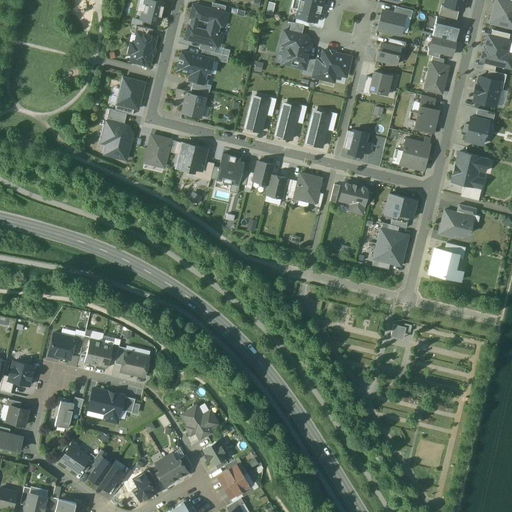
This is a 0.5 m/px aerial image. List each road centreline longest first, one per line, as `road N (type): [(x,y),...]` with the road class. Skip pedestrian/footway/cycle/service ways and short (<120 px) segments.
road 1 (track): [(0,178),(143,239),(221,291),(286,355),(389,511)]
road 2 (secondary): [(0,220),(129,264),(217,322),(283,394),(357,511)]
road 3 (residential): [(180,0),(151,119),(435,189)]
road 4 (track): [(456,511),(511,273)]
road 5 (residential): [(481,0),(435,189)]
road 6 (residential): [(270,266),(406,299)]
road 7 (residential): [(101,504),(33,452),(38,403)]
road 8 (residential): [(38,403),(67,371),(142,387)]
